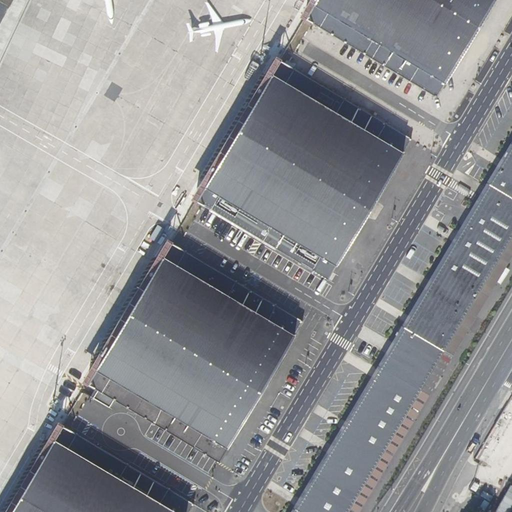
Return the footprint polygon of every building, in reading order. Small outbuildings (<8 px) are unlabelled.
[(315,0),(306,17),(437,99),(496,0),(315,0)] [(272,73),(196,201),(327,280),(402,152),(272,73)] [(511,145),(292,511),(359,511),(511,256),(511,145)] [(163,256),(87,384),(218,462),(294,334),(163,256)] [(176,511),(53,441),(10,511),(176,511)] [(488,511),(506,511),(511,500),(511,488),(503,484),(488,511)]
